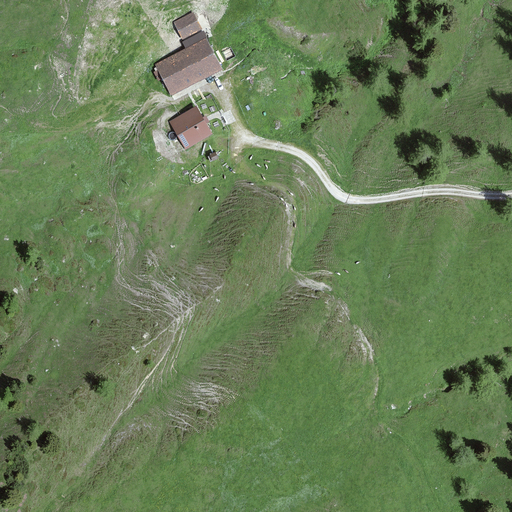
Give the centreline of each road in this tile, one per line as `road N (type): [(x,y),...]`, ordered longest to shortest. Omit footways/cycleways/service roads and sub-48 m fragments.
road 1 (track): [(511,194),(454,187),(344,197),(304,151),(240,133),(214,86),(177,103),(159,123),(172,153),(197,169),(222,170),(235,157)]
road 2 (track): [(240,133),(235,157),(249,175),(289,196),(288,270),(330,291),(379,371),(375,415),(425,477),(435,511)]
